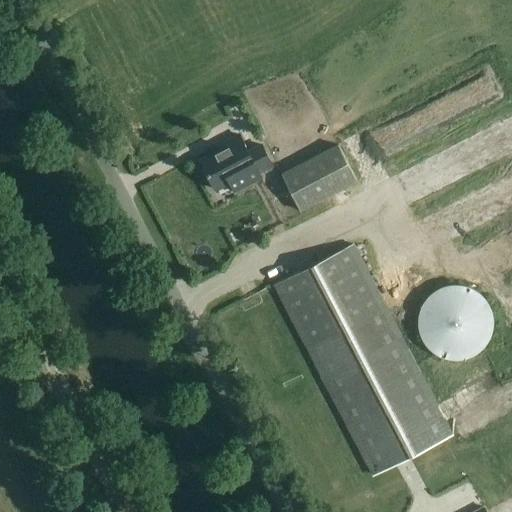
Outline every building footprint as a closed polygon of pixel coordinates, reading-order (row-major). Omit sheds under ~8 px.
[(481,61),(428,89),(433,98),(393,119),(399,131),(424,118),(428,124),(496,89),(481,61)] [(511,117),(501,117),(501,132),(511,132),(511,117)] [(245,152),(235,133),(214,144),(218,151),(197,162),(209,185),(248,164),(251,169),(267,161),(258,145),(245,152)] [(303,211),(357,183),(337,145),(283,174),(303,211)] [(388,262),(422,248),(407,212),(373,226),(388,262)] [(386,308),(353,246),(276,287),(307,349),(374,476),(452,436),(386,308)] [(454,361),(457,361),(461,361),(464,361),(467,360),(470,358),(473,357),(476,355),(479,353),(482,351),(484,349),(486,346),(488,343),(489,340),(491,337),(492,334),(493,331),(493,327),(493,324),(493,320),(493,317),(492,314),(491,311),(489,307),(488,304),(486,302),(484,299),(482,297),(479,294),(476,292),(473,291),(470,289),(467,288),(464,287),(461,286),(457,286),(454,286),(450,286),(447,287),(444,288),(441,289),(438,291),(435,292),(432,294),(429,297),(427,299),(425,302),(423,304),(422,307),(420,311),(419,314),(418,317),(418,320),(418,324),(418,327),(418,331),(419,334),(420,337),(422,340),(423,343),(425,346),(427,349),(429,351),(432,353),(435,355),(438,357),(441,358),(444,360),(447,361),(450,361),(454,361)] [(498,502),(511,498),(511,413),(487,429),(476,432),(467,438),(468,444),(476,456),(478,464),(486,477),(489,488),(498,502)]
